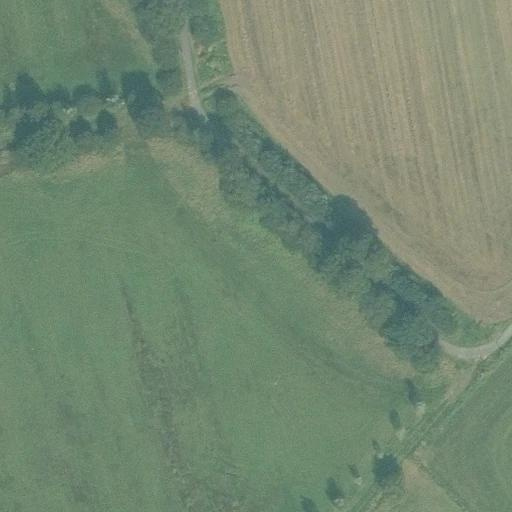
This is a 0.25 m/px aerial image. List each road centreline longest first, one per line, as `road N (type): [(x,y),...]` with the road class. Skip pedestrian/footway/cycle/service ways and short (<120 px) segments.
road 1 (unclassified): [(196,108),(437,345),(483,359),(511,325)]
road 2 (track): [(196,108),(0,148)]
road 3 (track): [(353,511),(483,359)]
